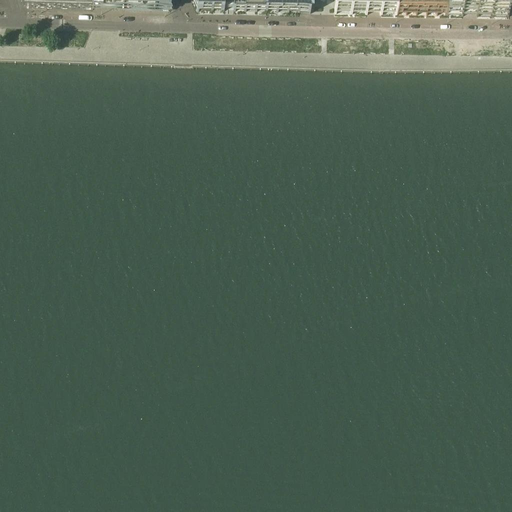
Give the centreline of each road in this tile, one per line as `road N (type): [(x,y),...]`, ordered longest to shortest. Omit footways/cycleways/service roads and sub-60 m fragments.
road 1 (residential): [(320,31),(511,31)]
road 2 (residential): [(20,24),(184,27)]
road 3 (residential): [(184,27),(320,31)]
